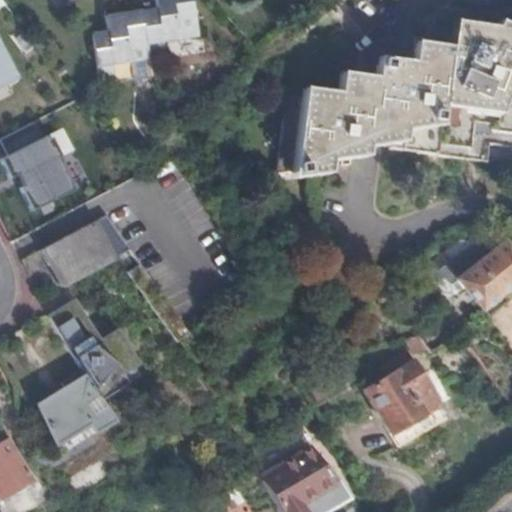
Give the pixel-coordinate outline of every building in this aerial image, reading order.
[(91,30),(89,81),(107,81),(107,65),(158,66),(159,49),(193,49),(195,0),(191,0),(159,0),(158,15),(108,14),(107,30),(91,30)] [(282,100),(272,176),(322,170),(324,154),(359,152),(361,142),(380,142),(384,152),(477,163),(481,146),(511,150),(511,30),(494,24),(491,30),(448,26),(443,58),(407,54),(405,73),(372,70),(369,88),(334,85),(331,104),(282,100)] [(0,83),(13,77),(0,50),(0,83)] [(78,190),(49,134),(4,157),(33,213),(78,190)] [(105,214),(40,250),(62,287),(105,263),(130,250),(105,214)] [(481,309),(511,282),(511,253),(503,242),(457,281),(481,309)] [(130,250),(105,263),(117,279),(127,273),(140,265),(130,250)] [(171,340),(185,331),(163,299),(140,265),(127,273),(171,340)] [(262,337),(284,322),(276,311),(270,315),(260,299),(238,314),(251,333),(262,337)] [(72,306),(48,320),(74,360),(81,373),(101,404),(142,378),(117,339),(105,347),(103,345),(91,353),(79,333),(87,329),(72,306)] [(404,352),(425,347),(416,338),(401,341),(404,352)] [(363,392),(390,434),(418,415),(427,428),(444,417),(410,363),(399,369),(391,358),(382,365),(389,375),(363,392)] [(101,404),(81,373),(61,383),(65,391),(38,405),(53,439),(86,421),(91,432),(111,421),(101,404)] [(418,415),(390,434),(398,447),(427,428),(418,415)] [(86,421),(53,439),(57,449),(91,432),(86,421)] [(0,438),(0,488),(21,476),(0,438)] [(260,479),(279,511),(323,511),(350,496),(340,478),(332,483),(309,444),(274,465),(276,469),(260,479)] [(250,511),(246,503),(226,511),(250,511)]
